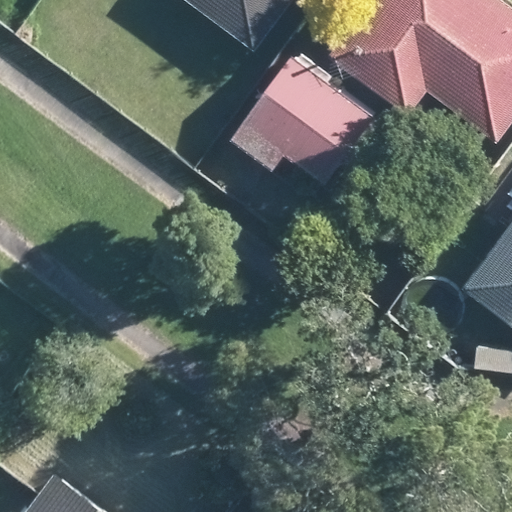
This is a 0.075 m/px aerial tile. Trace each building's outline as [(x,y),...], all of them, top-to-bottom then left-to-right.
[(207,0),(261,39),(290,0),(207,0)] [(511,119),(511,0),(367,0),(334,45),(341,51),(413,104),(433,80),(503,131),(511,119)] [(325,70),(318,66),(296,49),(237,131),(257,146),(267,153),(278,161),(291,144),(331,172),(378,108),(325,70)] [(511,221),(500,238),(469,277),(511,309),(511,221)] [(117,511),(50,462),(13,511),(117,511)]
